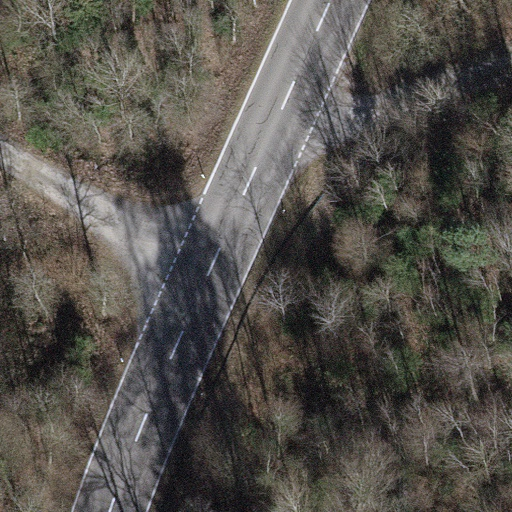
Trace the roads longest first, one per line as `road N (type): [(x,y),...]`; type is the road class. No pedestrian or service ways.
road 1 (tertiary): [(327,0),(197,280),(106,511)]
road 2 (track): [(511,65),(377,112),(277,110)]
road 3 (track): [(197,280),(0,153)]
